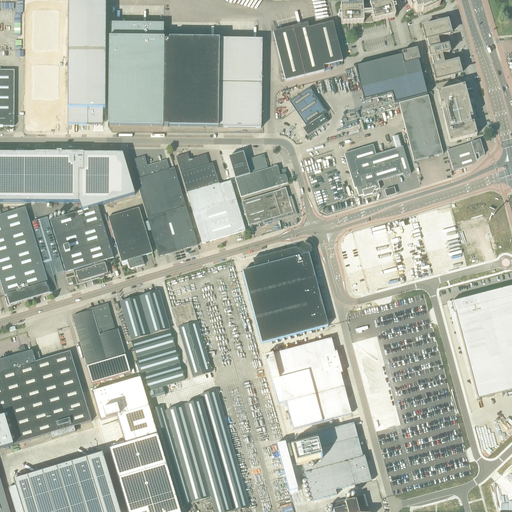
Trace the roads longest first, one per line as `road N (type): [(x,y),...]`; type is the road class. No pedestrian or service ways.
road 1 (unclassified): [(0,139),(282,143),(293,154),(315,227)]
road 2 (tertiary): [(0,323),(300,231)]
road 3 (tertiary): [(511,162),(321,225)]
road 4 (unclassified): [(429,282),(475,452),(488,470)]
road 5 (tertiary): [(336,229),(511,172)]
road 6 (unknown): [(193,389),(245,375),(251,366),(223,272)]
